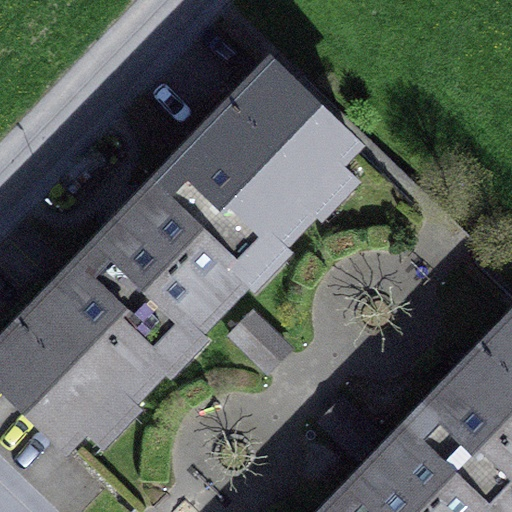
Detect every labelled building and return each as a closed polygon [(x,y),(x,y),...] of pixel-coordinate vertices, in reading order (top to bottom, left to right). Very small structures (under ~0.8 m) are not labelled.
[(354,145),(271,66),(197,142),(203,147),(184,166),(179,162),(128,215),(222,305),(246,280),(256,290),(291,254),(280,244),(313,210),(323,221),(358,184),(336,163),(354,145)] [(222,305),(128,215),(77,268),(82,273),(63,292),(58,287),(0,347),(0,379),(67,443),(84,425),(106,446),(141,410),(130,400),(162,367),(173,377),(208,341),(197,330),(222,305)] [(247,313),(231,331),(265,361),(281,344),(247,313)] [(380,458),(436,511),(511,511),(511,320),(449,385),(454,390),(436,409),(431,405),(380,458)] [(341,401),(325,418),(359,449),(374,431),(341,401)] [(436,511),(380,458),(329,511),(330,511),(436,511)]
